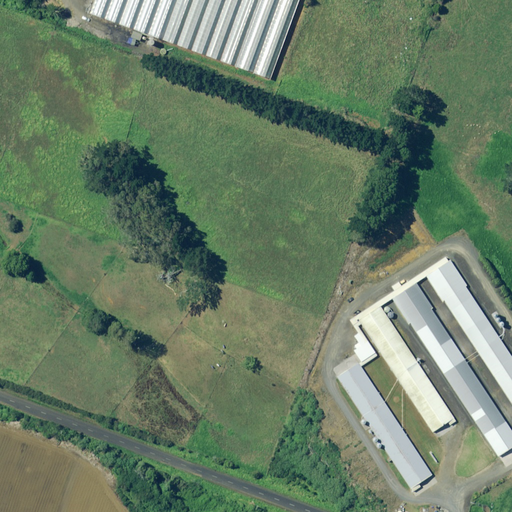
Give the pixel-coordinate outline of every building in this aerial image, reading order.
[(95,0),(90,14),(272,81),(301,0),(95,0)] [(511,355),(451,263),(427,279),(511,406),(511,355)] [(511,450),(511,427),(416,283),(392,299),(499,459),(511,450)] [(455,420),(382,307),(360,321),(433,434),(455,420)] [(434,476),(359,364),(336,379),(412,491),(434,476)]
